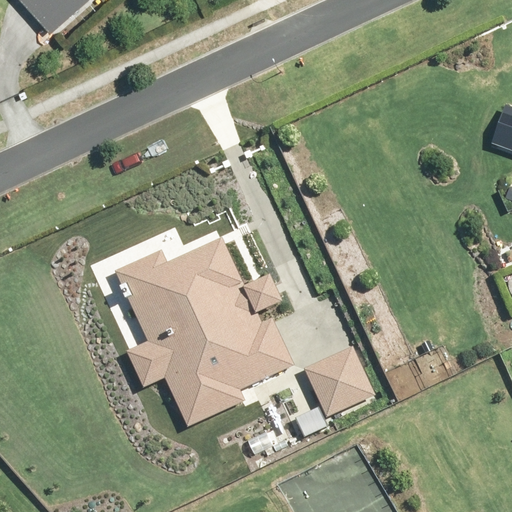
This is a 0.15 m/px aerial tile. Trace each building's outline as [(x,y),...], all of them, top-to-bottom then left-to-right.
[(20,0),(49,31),(82,0),(20,0)] [(511,150),(511,113),(504,111),(492,144),(511,150)] [(161,260),(126,275),(156,342),(134,352),(150,387),(171,378),(193,427),(246,403),(246,390),(304,366),(281,311),(259,320),(245,288),(227,247),(167,273),(161,260)] [(511,269),(500,275),(511,301),(511,269)] [(354,345),(308,369),(332,413),(377,389),(354,345)]
